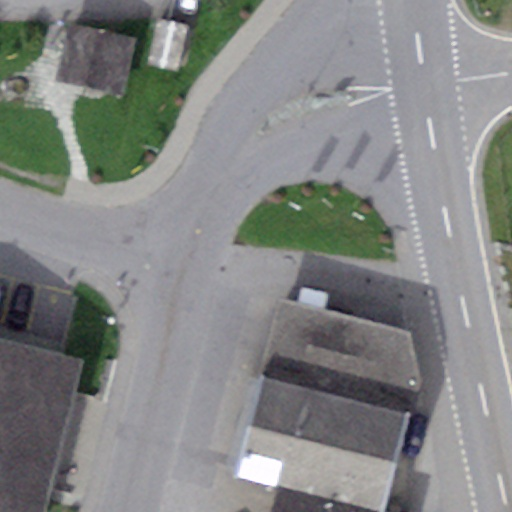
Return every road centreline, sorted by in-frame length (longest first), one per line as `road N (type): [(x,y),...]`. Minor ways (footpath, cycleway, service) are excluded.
road 1 (primary): [(418,87),(506,511)]
road 2 (tertiary): [(178,255),(217,186),(281,116),(418,87)]
road 3 (tertiary): [(112,511),(178,255)]
road 4 (residential): [(0,208),(56,230),(178,255)]
